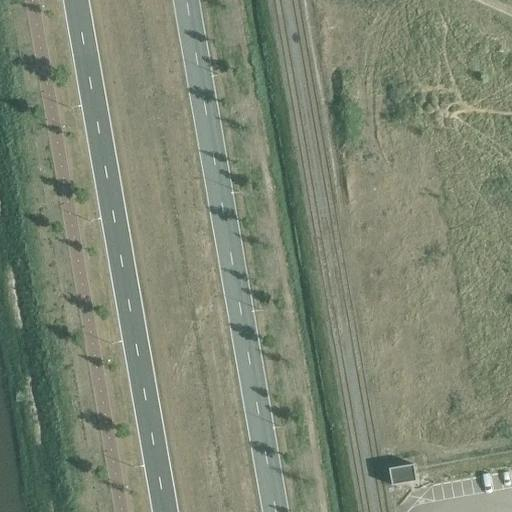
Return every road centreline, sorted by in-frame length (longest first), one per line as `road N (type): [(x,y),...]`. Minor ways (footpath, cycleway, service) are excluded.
road 1 (primary): [(75,0),(167,511)]
road 2 (primary): [(276,511),(186,0)]
